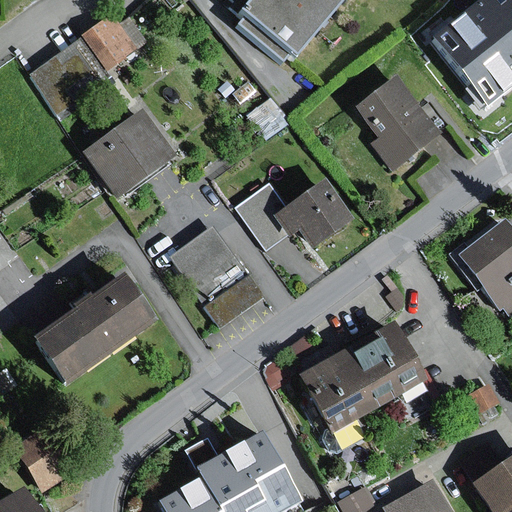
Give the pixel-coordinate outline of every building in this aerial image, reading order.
[(249,0),(236,16),(241,21),(235,28),(281,66),(286,60),(292,65),(345,0),(249,0)] [(111,15),(25,77),(59,124),(113,85),(106,74),(137,51),(111,15)] [(394,78),(352,111),(375,141),(369,145),(390,172),(438,135),(417,107),(394,78)] [(269,101),(247,118),(267,143),(289,125),(269,101)] [(139,113),(81,156),(114,202),(156,173),(174,160),(139,113)] [(284,210),(271,219),(286,240),(297,233),(310,251),(351,222),(323,183),(284,210)] [(271,219),(284,210),(268,186),(234,210),(265,255),(286,240),(271,219)] [(511,233),(503,221),(455,258),(498,313),(501,311),(508,320),(511,316),(511,233)] [(212,232),(171,263),(218,330),(261,299),(212,232)] [(386,276),(381,281),(390,293),(396,289),(386,276)] [(72,313),(29,344),(61,388),(151,324),(119,279),(91,299),(87,292),(67,306),(72,313)] [(391,327),(296,380),(325,432),(328,438),(355,423),(400,398),(421,386),(424,385),(391,327)] [(421,386),(400,398),(405,406),(426,394),(421,386)] [(487,386),(467,397),(477,417),(498,406),(487,386)] [(328,438),(325,432),(322,433),(321,440),(328,453),(336,455),(362,441),(362,434),(355,423),(328,438)] [(44,434),(14,452),(39,496),(70,478),(44,434)] [(197,485),(155,507),(157,511),(289,511),(297,508),(259,437),(215,461),(205,442),(181,455),(197,485)] [(458,463),(475,486),(503,465),(488,443),(458,463)] [(475,486),(470,490),(485,511),(511,511),(511,458),(503,465),(475,486)] [(448,511),(431,482),(379,511),(448,511)] [(365,488),(335,506),(338,511),(366,511),(376,506),(365,488)] [(29,511),(20,494),(0,504),(0,511),(29,511)]
